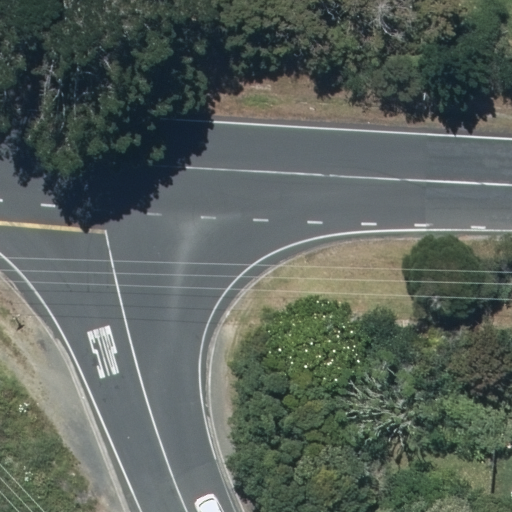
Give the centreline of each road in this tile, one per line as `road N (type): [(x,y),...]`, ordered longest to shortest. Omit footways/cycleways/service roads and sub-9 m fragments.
road 1 (tertiary): [(120,162),(511,185)]
road 2 (tertiary): [(120,162),(118,285),(127,340),(189,511)]
road 3 (tertiary): [(0,152),(120,162)]
